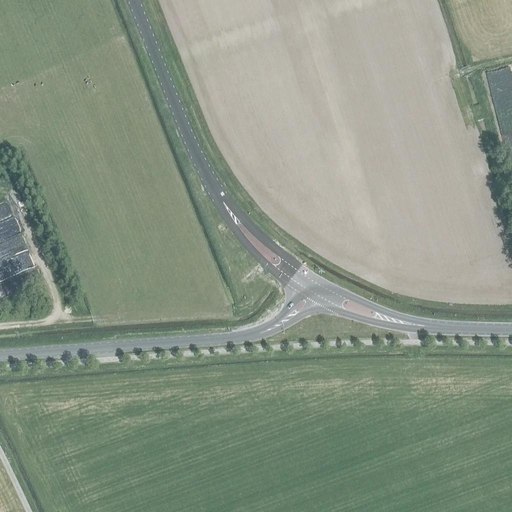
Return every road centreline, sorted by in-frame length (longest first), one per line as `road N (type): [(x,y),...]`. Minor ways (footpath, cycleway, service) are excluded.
road 1 (secondary): [(316,292),(268,261),(236,226),(187,142),(131,0)]
road 2 (tertiary): [(316,292),(245,340),(0,356)]
road 3 (secondary): [(511,330),(412,329),(316,292)]
